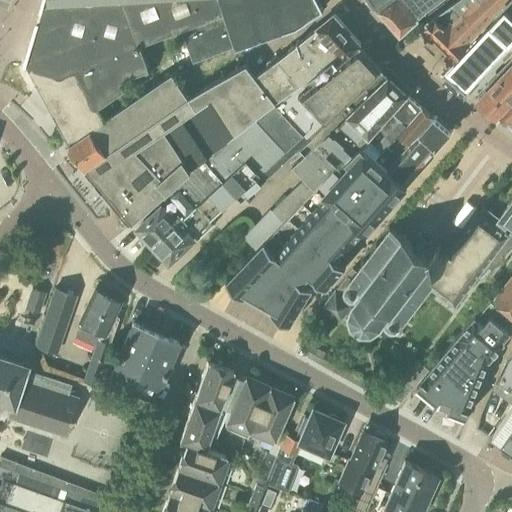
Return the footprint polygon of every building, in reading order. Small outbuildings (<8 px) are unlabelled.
[(45,0),(27,59),(77,155),(161,97),(183,83),(199,73),(206,69),(213,64),(218,61),(221,59),(228,55),(232,52),(236,49),(244,45),(254,38),(259,35),(266,31),(273,26),(277,24),(285,18),(286,20),(308,8),(307,6),(317,0),(45,0)] [(375,0),(381,9),(392,0),(375,0)] [(392,0),(381,9),(402,32),(440,0),(392,0)] [(511,5),(511,0),(456,0),(438,14),(423,27),(434,38),(436,37),(449,50),(447,52),(454,59),(461,52),(460,52),(472,39),(471,38),(496,13),(499,15),(507,9),(511,5)] [(511,7),(508,10),(448,72),(467,89),(511,40),(511,7)] [(188,96),(88,166),(95,174),(96,176),(115,199),(117,200),(122,207),(134,221),(158,200),(183,179),(205,158),(234,133),(299,83),(336,51),(342,58),(361,44),(332,14),(255,75),(246,63),(188,96)] [(347,103),(384,68),(361,44),(342,58),(336,51),(299,83),(234,133),(205,158),(220,175),(224,181),(245,199),(290,157),(299,148),(347,103)] [(475,95),(480,100),(500,116),(511,102),(511,54),(485,82),(486,84),(475,95)] [(369,135),(409,94),(393,78),(384,68),(347,103),(299,148),(305,154),(292,167),(304,180),(273,209),(284,221),(338,165),(340,166),(370,137),(369,135)] [(401,130),(422,106),(423,105),(409,94),(369,135),(370,137),(383,149),(401,130)] [(511,102),(500,116),(511,125),(511,102)] [(377,155),(407,181),(452,131),(422,106),(401,130),(383,149),(377,155)] [(284,221),(228,280),(245,296),(247,294),(272,310),(272,311),(292,323),(315,287),(312,285),(317,278),(320,281),(326,285),(328,287),(329,285),(336,277),(338,276),(345,268),(346,266),(347,266),(340,260),(368,228),(369,229),(371,227),(381,215),(381,216),(383,214),(382,213),(394,200),(395,200),(396,198),(406,186),(407,186),(409,184),(407,183),(407,181),(377,155),(383,149),(370,137),(340,166),(338,165),(284,221)] [(154,245),(224,181),(220,175),(205,158),(183,179),(158,200),(163,205),(138,227),(154,245)] [(242,202),(245,199),(224,181),(154,245),(160,251),(158,253),(165,261),(168,258),(170,260),(194,238),(191,235),(209,219),(210,220),(236,196),(242,202)] [(511,199),(498,217),(484,206),(450,252),(439,243),(434,250),(431,247),(435,243),(419,231),(417,234),(411,242),(406,238),(407,237),(404,235),(403,236),(394,229),(395,227),(393,225),(392,227),(390,225),(389,226),(390,227),(378,243),(376,241),(375,243),(377,245),(366,259),(364,257),(361,260),(363,262),(357,270),(354,268),(338,289),(337,288),(324,304),(322,307),(327,311),(329,309),(343,319),(347,313),(349,316),(350,315),(354,321),(352,323),(354,326),(356,324),(359,327),(361,329),(360,331),(364,333),(364,331),(368,332),(371,331),(372,333),(374,332),(374,331),(381,327),(383,328),(384,326),(382,325),(386,320),(388,326),(393,330),(398,329),(399,328),(401,329),(402,328),(400,327),(404,322),(406,323),(407,321),(406,320),(418,305),(419,306),(421,304),(418,302),(430,288),(432,289),(434,286),(455,304),(485,267),(492,273),(511,247),(511,199)] [(511,274),(493,301),(511,314),(511,274)] [(39,286),(32,305),(45,310),(52,290),(39,286)] [(120,301),(96,288),(82,318),(74,338),(94,345),(82,379),(99,384),(100,380),(104,381),(111,362),(105,360),(120,316),(114,313),(120,301)] [(511,332),(511,314),(493,301),(419,383),(439,400),(440,399),(447,405),(449,405),(451,406),(451,407),(469,414),(472,407),(478,393),(492,359),(492,358),(496,353),(507,340),(506,339),(511,332)] [(68,317),(45,310),(33,344),(57,352),(68,317)] [(108,384),(154,403),(180,340),(133,321),(108,384)] [(421,362),(417,359),(401,378),(414,388),(430,369),(438,360),(430,352),(421,362)] [(511,352),(505,361),(496,379),(511,390),(511,352)] [(0,398),(12,403),(9,414),(18,417),(17,418),(66,434),(78,397),(68,393),(72,384),(33,372),(35,367),(26,365),(27,364),(0,355),(0,398)] [(187,442),(162,511),(205,511),(226,455),(206,448),(234,370),(208,360),(180,440),(187,442)] [(254,429),(272,387),(244,375),(225,419),(225,420),(225,421),(225,422),(225,423),(225,424),(226,426),(227,427),(228,428),(248,436),(252,427),(254,429)] [(272,387),(254,429),(276,438),(294,397),(272,387)] [(511,407),(494,434),(495,434),(503,440),(501,443),(503,445),(503,444),(511,450),(511,407)] [(302,412),(295,429),(298,430),(295,437),(286,433),(280,446),(266,482),(288,491),(299,464),(293,462),(296,453),(297,454),(302,442),(329,453),(342,420),(314,408),(311,416),(305,413),(304,413),(302,412)] [(363,430),(356,446),(355,447),(350,457),(340,481),(363,491),(373,469),(374,470),(387,440),(363,430)] [(265,479),(274,454),(265,451),(256,476),(265,479)] [(1,455),(0,458),(0,465),(115,509),(118,500),(1,455)] [(400,511),(421,467),(405,460),(385,504),(391,507),(388,511),(400,511)] [(421,467),(400,511),(419,511),(437,475),(421,467)] [(2,479),(0,485),(0,511),(97,511),(13,483),(2,479)] [(255,506),(263,485),(255,482),(247,503),(255,506)] [(268,487),(262,502),(270,505),(276,490),(268,487)]
